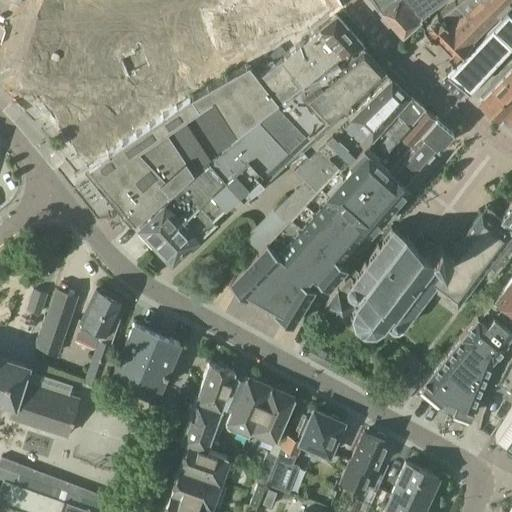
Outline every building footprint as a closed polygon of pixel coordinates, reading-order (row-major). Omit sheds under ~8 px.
[(45,0),(27,59),(77,155),(161,97),(183,83),(199,73),(206,69),(213,64),(218,61),(221,59),(228,55),(232,52),(236,49),(244,45),(254,38),(259,35),(266,31),(273,26),(277,24),(285,18),(286,20),(308,8),(307,6),(317,0),(45,0)] [(375,0),(381,9),(392,0),(375,0)] [(392,0),(381,9),(402,32),(440,0),(392,0)] [(511,5),(511,0),(456,0),(438,14),(423,27),(434,38),(436,37),(449,50),(447,52),(454,59),(461,52),(460,52),(472,39),(471,38),(496,13),(499,15),(507,9),(511,5)] [(511,7),(508,10),(448,72),(467,89),(511,40),(511,7)] [(188,96),(88,166),(95,174),(96,176),(115,199),(117,200),(122,207),(134,221),(158,200),(183,179),(205,158),(234,133),(299,83),(336,51),(342,58),(361,44),(332,14),(255,75),(246,63),(188,96)] [(347,103),(384,68),(361,44),(342,58),(336,51),(299,83),(234,133),(205,158),(220,175),(224,181),(245,199),(290,157),(299,148),(347,103)] [(475,95),(480,100),(500,116),(511,102),(511,54),(485,82),(486,84),(475,95)] [(369,135),(409,94),(393,78),(384,68),(347,103),(299,148),(305,154),(292,167),(304,180),(273,209),(284,221),(338,165),(340,166),(370,137),(369,135)] [(401,130),(422,106),(423,105),(409,94),(369,135),(370,137),(383,149),(401,130)] [(511,102),(500,116),(511,125),(511,102)] [(377,155),(407,181),(452,131),(422,106),(401,130),(383,149),(377,155)] [(284,221),(228,280),(245,296),(247,294),(272,310),(272,311),(292,323),(315,287),(312,285),(317,278),(320,281),(326,285),(328,287),(329,285),(336,277),(338,276),(345,268),(346,266),(347,266),(340,260),(368,228),(369,229),(371,227),(381,215),(381,216),(383,214),(382,213),(394,200),(395,200),(396,198),(406,186),(407,186),(409,184),(407,183),(407,181),(377,155),(383,149),(370,137),(340,166),(338,165),(284,221)] [(154,245),(224,181),(220,175),(205,158),(183,179),(158,200),(163,205),(138,227),(154,245)] [(242,202),(245,199),(224,181),(154,245),(160,251),(158,253),(165,261),(168,258),(170,260),(194,238),(191,235),(209,219),(210,220),(236,196),(242,202)] [(511,199),(498,217),(484,206),(450,252),(439,243),(434,250),(431,247),(435,243),(419,231),(417,234),(411,242),(406,238),(407,237),(404,235),(403,236),(394,229),(395,227),(393,225),(392,227),(390,225),(389,226),(390,227),(378,243),(376,241),(375,243),(377,245),(366,259),(364,257),(361,260),(363,262),(357,270),(354,268),(338,289),(337,288),(324,304),(322,307),(327,311),(329,309),(343,319),(347,313),(349,316),(350,315),(354,321),(352,323),(354,326),(356,324),(359,327),(361,329),(360,331),(364,333),(364,331),(368,332),(371,331),(372,333),(374,332),(374,331),(381,327),(383,328),(384,326),(382,325),(386,320),(388,326),(393,330),(398,329),(399,328),(401,329),(402,328),(400,327),(404,322),(406,323),(407,321),(406,320),(418,305),(419,306),(421,304),(418,302),(430,288),(432,289),(434,286),(455,304),(485,267),(492,273),(511,247),(511,199)] [(511,274),(493,301),(511,314),(511,274)] [(39,286),(32,305),(45,310),(52,290),(39,286)] [(120,301),(96,288),(82,318),(74,338),(94,345),(82,379),(99,384),(100,380),(104,381),(111,362),(105,360),(120,316),(114,313),(120,301)] [(511,332),(511,314),(493,301),(419,383),(439,400),(440,399),(447,405),(449,405),(451,406),(451,407),(469,414),(472,407),(478,393),(492,359),(492,358),(496,353),(507,340),(506,339),(511,332)] [(68,317),(45,310),(33,344),(57,352),(68,317)] [(108,384),(154,403),(180,340),(133,321),(108,384)] [(421,362),(417,359),(401,378),(414,388),(430,369),(438,360),(430,352),(421,362)] [(511,352),(505,361),(496,379),(511,390),(511,352)] [(0,398),(12,403),(9,414),(18,417),(17,418),(66,434),(78,397),(68,393),(72,384),(33,372),(35,367),(26,365),(27,364),(0,355),(0,398)] [(187,442),(162,511),(205,511),(226,455),(206,448),(234,370),(208,360),(180,440),(187,442)] [(254,429),(272,387),(244,375),(225,419),(225,420),(225,421),(225,422),(225,423),(225,424),(226,426),(227,427),(228,428),(248,436),(252,427),(254,429)] [(272,387),(254,429),(276,438),(294,397),(272,387)] [(511,407),(494,434),(495,434),(503,440),(501,443),(503,445),(503,444),(511,450),(511,407)] [(302,412),(295,429),(298,430),(295,437),(286,433),(280,446),(266,482),(288,491),(299,464),(293,462),(296,453),(297,454),(302,442),(329,453),(342,420),(314,408),(311,416),(305,413),(304,413),(302,412)] [(363,430),(356,446),(355,447),(350,457),(340,481),(363,491),(373,469),(374,470),(387,440),(363,430)] [(265,479),(274,454),(265,451),(256,476),(265,479)] [(1,455),(0,458),(0,465),(115,509),(118,500),(1,455)] [(400,511),(421,467),(405,460),(385,504),(391,507),(388,511),(400,511)] [(421,467),(400,511),(419,511),(437,475),(421,467)] [(2,479),(0,485),(0,511),(97,511),(13,483),(2,479)] [(255,506),(263,485),(255,482),(247,503),(255,506)] [(268,487),(262,502),(270,505),(276,490),(268,487)]
